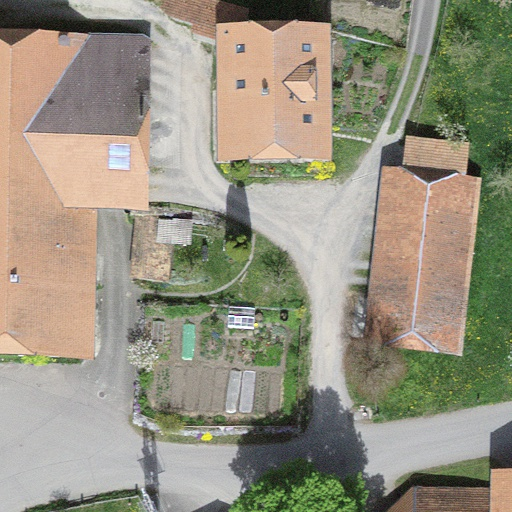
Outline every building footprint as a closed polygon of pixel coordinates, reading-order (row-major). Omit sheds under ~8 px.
[(311,29),(247,31),(247,9),(212,0),(173,0),(170,13),(235,31),(237,153),(314,151),(312,50),(323,50),(323,44),(312,44),(311,29)] [(0,345),(69,346),(70,209),(137,209),(138,169),(146,169),(146,45),(0,44),(0,345)] [(397,184),(381,341),(450,348),(466,191),(397,184)] [(151,218),(142,279),(170,283),(179,222),(151,218)] [(187,227),(185,259),(213,262),(215,230),(187,227)] [(400,511),(511,511),(511,508),(498,509),(498,497),(419,496),(400,511)]
